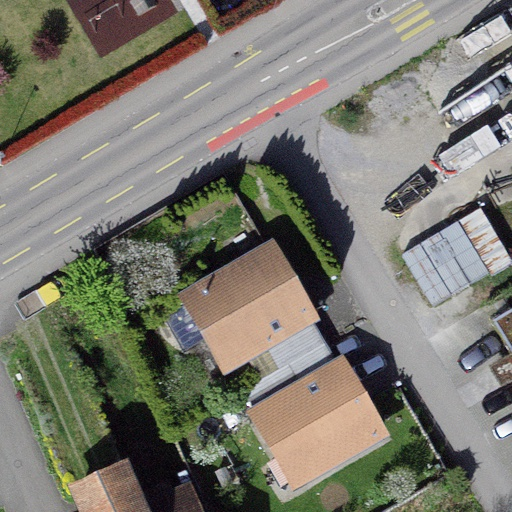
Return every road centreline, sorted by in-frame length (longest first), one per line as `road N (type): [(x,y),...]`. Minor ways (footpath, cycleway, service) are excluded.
road 1 (residential): [(253,85),(506,511)]
road 2 (primary): [(253,85),(0,235)]
road 3 (primary): [(398,0),(253,85)]
